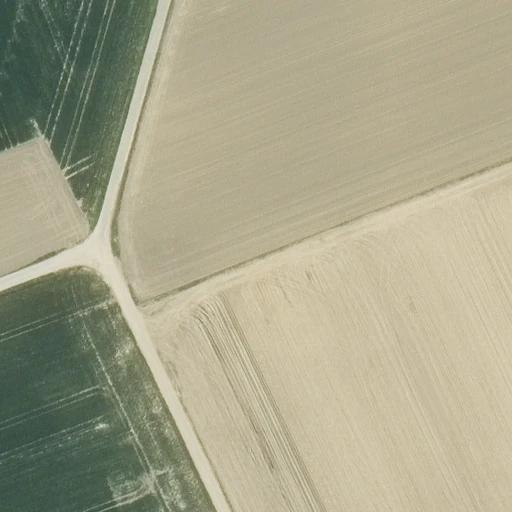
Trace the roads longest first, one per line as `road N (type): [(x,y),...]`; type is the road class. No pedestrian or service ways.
road 1 (track): [(221,511),(98,247)]
road 2 (track): [(98,247),(166,0)]
